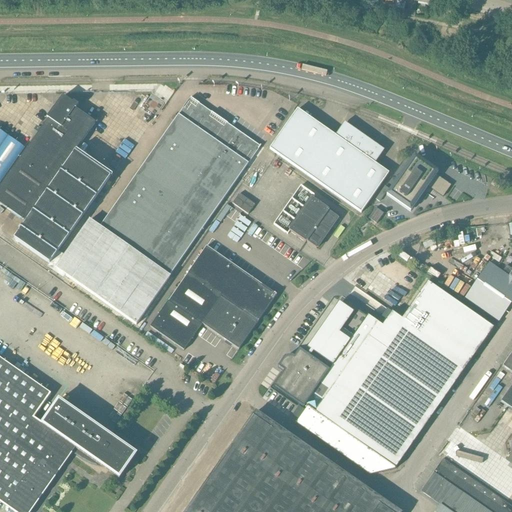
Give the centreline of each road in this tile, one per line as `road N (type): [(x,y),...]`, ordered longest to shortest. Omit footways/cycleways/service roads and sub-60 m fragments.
road 1 (secondary): [(511,151),(372,92),(266,64),(0,61)]
road 2 (unclassified): [(239,386),(286,318),(345,262),(447,213),(511,202)]
road 3 (unclassified): [(395,499),(511,328)]
road 4 (unclassified): [(395,499),(239,386)]
road 5 (unclassified): [(151,511),(239,386)]
